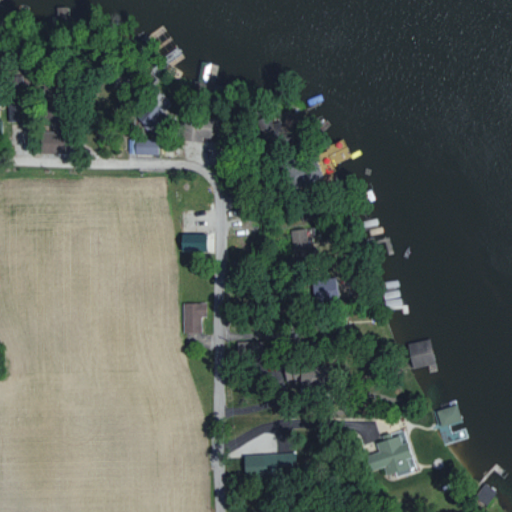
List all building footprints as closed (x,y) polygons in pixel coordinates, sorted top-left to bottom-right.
[(132,155),(154,154),(154,141),(132,142),(132,155)] [(178,249),(203,250),(203,234),(178,234),(178,249)] [(310,279),(311,297),(333,296),(332,279),(310,279)] [(206,316),(205,302),(182,302),(182,332),(200,331),(200,316),(206,316)] [(404,343),(410,368),(433,362),(427,338),(404,343)] [(403,431),(374,440),(377,451),(364,455),(369,471),(383,466),(385,474),(393,472),(395,476),(415,470),(403,431)] [(242,453),(242,474),(294,473),(294,452),(242,453)] [(485,504),(494,491),(483,483),(473,496),(485,504)]
